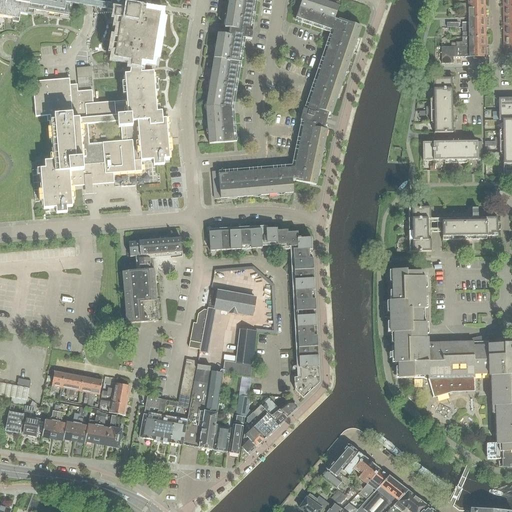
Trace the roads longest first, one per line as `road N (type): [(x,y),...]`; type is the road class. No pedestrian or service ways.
road 1 (residential): [(238,471),(324,384),(321,219)]
road 2 (residential): [(190,164),(261,153),(258,97),(280,0)]
road 3 (residential): [(321,219),(382,3)]
road 4 (residential): [(286,511),(352,438),(449,510)]
road 5 (unclassified): [(0,233),(194,217)]
road 6 (residential): [(190,164),(184,99),(202,0)]
road 7 (residential): [(273,343),(286,340),(283,282),(258,260),(199,265)]
road 8 (residential): [(139,378),(147,328),(183,332),(199,265)]
road 9 (residential): [(194,217),(262,210),(321,219)]
